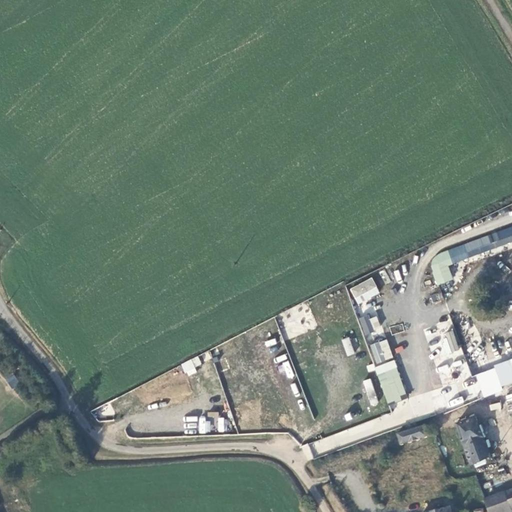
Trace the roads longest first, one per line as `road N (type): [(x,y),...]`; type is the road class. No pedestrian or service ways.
road 1 (unclassified): [(72,403),(87,426),(121,448),(233,445),(277,453),(299,469),(327,511)]
road 2 (unclassified): [(0,306),(72,403)]
